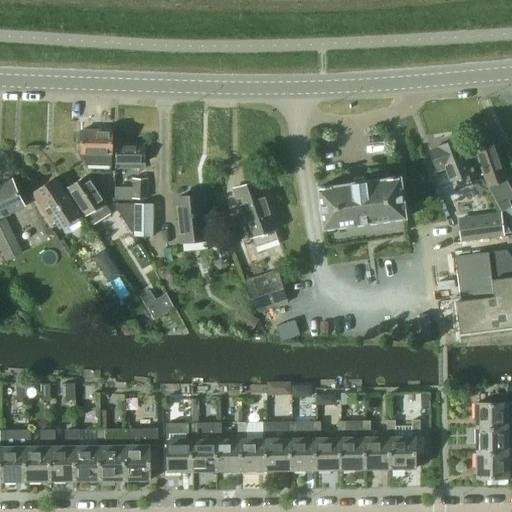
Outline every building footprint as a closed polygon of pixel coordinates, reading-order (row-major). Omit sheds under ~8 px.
[(489,129),(471,135),(484,173),(490,185),(486,186),(495,206),(500,214),(501,213),(511,207),(508,201),(511,198),(511,195),(504,178),(506,178),(489,129)] [(81,149),(80,153),(81,153),(88,165),(111,166),(112,155),(112,153),(112,144),(112,131),(111,131),(81,130),(81,149)] [(116,168),(142,168),(144,168),(144,145),(130,145),(130,140),(121,139),(121,144),(116,144),(116,168)] [(430,150),(434,163),(443,160),(450,180),(463,176),(466,184),(479,179),(475,169),(470,171),(458,139),(438,147),(430,150)] [(73,196),(69,199),(78,212),(82,209),(92,225),(111,213),(87,176),(68,188),(73,196)] [(322,228),(406,217),(400,176),(369,180),(347,183),(317,187),(322,228)] [(78,212),(69,199),(56,178),(32,193),(52,224),(56,221),(60,228),(80,215),(78,212)] [(132,198),(147,199),(147,178),(133,178),(132,198)] [(11,179),(0,184),(0,217),(2,217),(24,206),(11,179)] [(259,180),(234,189),(251,238),(252,238),(255,247),(272,241),(277,240),(274,230),(276,229),(259,180)] [(207,239),(202,195),(176,198),(181,242),(207,239)] [(113,203),(134,236),(152,236),(152,204),(113,203)] [(501,213),(500,214),(511,233),(511,208),(511,207),(501,213)] [(500,214),(456,220),(456,222),(459,240),(503,234),(511,233),(500,214)] [(6,219),(0,221),(0,245),(15,238),(6,219)] [(456,301),(461,333),(511,326),(511,262),(505,251),(455,256),(461,301),(456,301)] [(103,263),(101,272),(108,283),(120,275),(109,259),(103,263)] [(165,272),(163,276),(166,280),(170,281),(174,279),(175,275),(173,271),(169,269),(165,272)] [(212,270),(203,274),(206,283),(216,280),(212,270)] [(247,281),(257,309),(287,299),(277,270),(247,281)] [(149,292),(139,299),(153,322),(173,310),(164,296),(155,302),(149,292)] [(251,331),(258,319),(246,312),(239,323),(251,331)] [(294,320),(276,326),(280,338),(281,341),(288,339),(299,335),(294,320)] [(290,382),(266,382),(267,397),(290,396),(290,382)] [(16,384),(16,401),(25,400),(25,384),(16,384)] [(65,385),(65,401),(74,400),(74,384),(65,385)] [(292,385),(292,396),(311,396),(311,384),(292,385)] [(50,400),(50,385),(41,385),(41,400),(50,400)] [(420,393),(421,407),(430,407),(429,393),(420,393)] [(479,403),(475,403),(475,429),(507,429),(511,428),(511,418),(507,418),(507,403),(507,393),(490,394),(490,403),(479,403)] [(317,394),(317,405),(336,404),(336,394),(317,394)] [(362,421),(344,422),(345,439),(340,439),(341,469),(366,469),(366,438),(369,438),(369,421),(362,421)] [(386,438),(369,438),(366,438),(366,469),(391,469),(390,438),(394,438),(394,421),(386,421),(386,438)] [(411,437),(394,438),(390,438),(391,469),(416,468),(415,437),(419,437),(419,421),(411,421),(411,437)] [(287,422),(270,423),(270,439),(266,439),(267,471),(292,470),(291,439),(296,439),(295,422),(287,422)] [(312,422),(295,422),(296,439),(291,439),(292,470),(316,470),(316,439),(320,439),(320,422),(312,422)] [(337,439),(320,439),(316,439),(316,470),(341,469),(340,439),(345,439),(344,422),(336,422),(337,439)] [(196,441),(196,423),(167,423),(167,472),(192,471),(192,441),(196,441)] [(221,423),(196,423),(196,441),(192,441),(192,471),(217,471),(217,440),(221,440),(221,423)] [(238,440),(221,440),(217,440),(217,471),(242,471),(241,440),(246,440),(245,423),(237,423),(238,440)] [(262,439),(246,440),(241,440),(242,471),(267,471),(266,439),(270,439),(270,423),(262,423),(262,439)] [(111,430),(105,430),(105,447),(100,447),(101,481),(111,481),(126,481),(125,447),(129,446),(129,429),(121,430),(111,430)] [(129,429),(129,446),(125,447),(126,481),(151,481),(151,472),(158,472),(157,451),(151,451),(150,446),(158,446),(158,429),(129,429)] [(475,429),(476,453),(508,453),(507,429),(475,429)] [(65,447),(55,447),(51,447),(52,482),(76,481),(76,447),(80,447),(80,430),(65,430),(65,447)] [(96,447),(80,447),(76,447),(76,481),(101,481),(100,447),(105,447),(105,430),(96,430),(96,447)] [(30,431),(5,431),(5,448),(1,448),(2,482),(26,482),(26,448),(30,448),(30,431)] [(40,448),(30,448),(26,448),(26,482),(52,482),(51,447),(55,447),(54,431),(40,431),(40,448)] [(508,453),(476,453),(476,479),(508,478),(508,453)]
